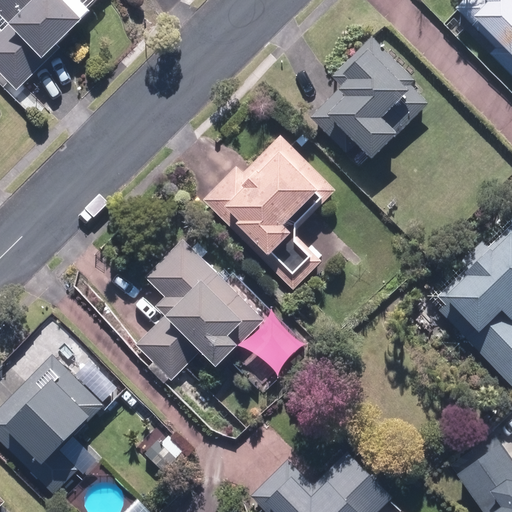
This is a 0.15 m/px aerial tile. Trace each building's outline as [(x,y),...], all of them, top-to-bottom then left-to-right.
[(0,0),(0,71),(18,89),(101,7),(94,0),(0,0)] [(511,0),(460,0),(455,7),(511,59),(511,0)] [(342,86),(314,114),(336,136),(345,127),(376,158),(432,102),(414,84),(420,78),(376,34),(333,77),(342,86)] [(299,233),(342,189),(284,133),(246,171),(236,162),(202,197),(293,287),(323,257),(299,233)] [(511,226),(491,245),(485,237),(465,255),(472,262),(441,289),(483,336),(473,345),(510,386),(511,384),(511,226)] [(163,314),(129,351),(168,386),(201,350),(218,365),(265,315),(181,236),(145,275),(166,295),(156,306),(163,314)] [(0,407),(0,439),(56,494),(83,465),(62,445),(104,402),(53,353),(0,407)] [(500,511),(511,511),(511,418),(462,450),(500,511)] [(375,511),(395,493),(351,448),(313,485),(289,459),(255,493),(273,511),(375,511)]
